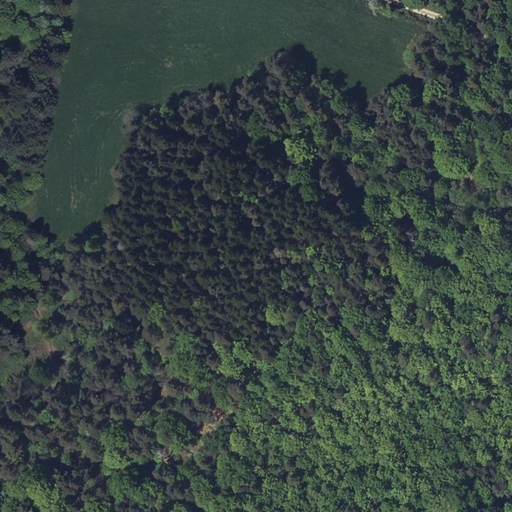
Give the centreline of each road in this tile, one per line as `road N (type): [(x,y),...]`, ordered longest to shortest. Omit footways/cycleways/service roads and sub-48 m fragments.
road 1 (track): [(45,511),(54,357),(0,273)]
road 2 (track): [(346,0),(511,62)]
